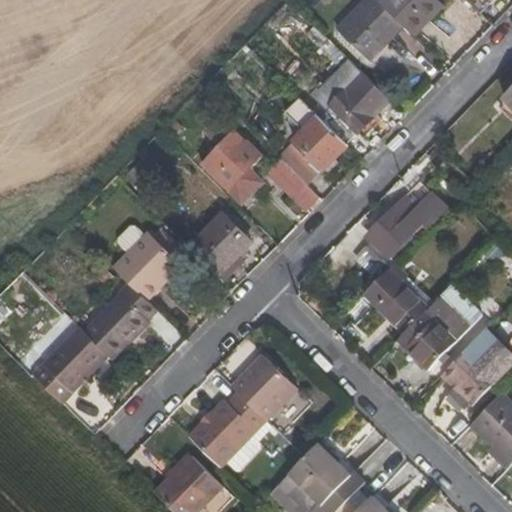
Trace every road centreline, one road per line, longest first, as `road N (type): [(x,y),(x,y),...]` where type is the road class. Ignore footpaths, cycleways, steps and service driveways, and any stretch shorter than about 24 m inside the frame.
road 1 (residential): [(259,293),(511,37)]
road 2 (residential): [(487,511),(259,293)]
road 3 (residential): [(125,436),(259,293)]
